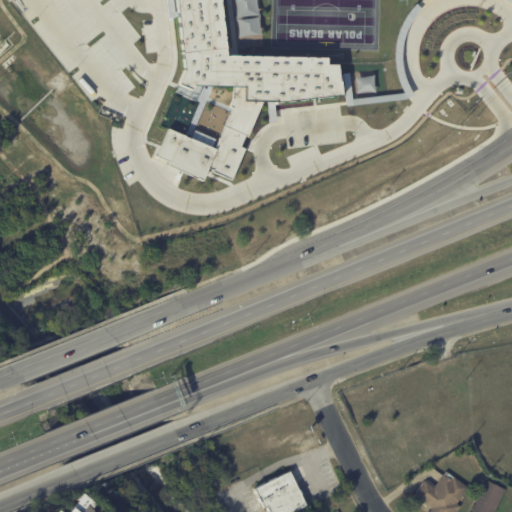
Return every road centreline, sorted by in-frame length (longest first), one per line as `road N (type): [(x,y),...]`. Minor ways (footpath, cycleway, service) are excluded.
road 1 (secondary): [(511,145),(312,255),(121,333)]
road 2 (motorway): [(511,203),(137,360)]
road 3 (secondary): [(189,431),(488,316)]
road 4 (motorway): [(246,368),(511,258)]
road 5 (motorway): [(246,368),(488,316)]
road 6 (motorway): [(511,179),(312,255)]
road 7 (residential): [(378,511),(313,382)]
road 8 (motorway): [(50,444),(171,398)]
road 9 (secondary): [(73,479),(189,431)]
